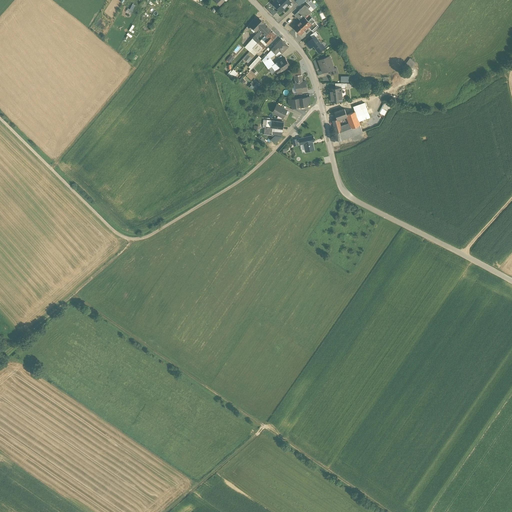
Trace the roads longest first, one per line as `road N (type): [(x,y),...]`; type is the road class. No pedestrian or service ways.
road 1 (track): [(75,295),(387,511)]
road 2 (track): [(0,119),(113,230),(134,239),(241,180),(271,153)]
road 3 (residential): [(251,0),(311,67),(342,190)]
road 4 (track): [(52,171),(135,68),(174,0)]
road 5 (unclassified): [(342,190),(511,282)]
road 6 (track): [(0,360),(129,246),(128,238)]
road 7 (track): [(511,393),(430,511)]
road 8 (track): [(170,511),(265,428)]
